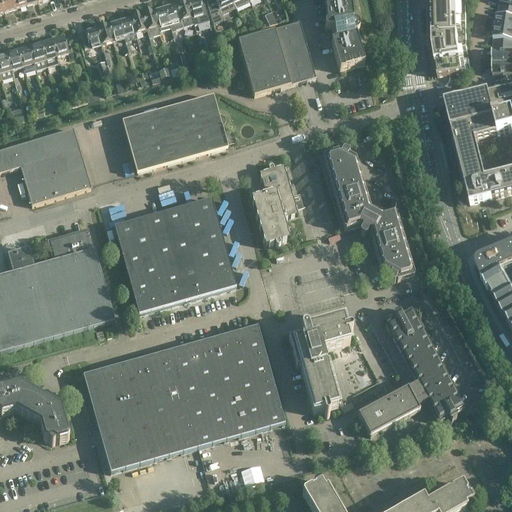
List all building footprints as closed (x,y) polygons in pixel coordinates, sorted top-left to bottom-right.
[(10,0),(7,0),(0,2),(0,3),(4,16),(15,12),(10,0)] [(22,0),(10,0),(15,12),(26,9),(22,0)] [(34,0),(22,0),(26,9),(37,6),(34,0)] [(198,0),(186,4),(192,21),(196,20),(196,19),(203,16),(198,0)] [(236,11),(230,0),(212,0),(206,3),(211,21),(213,28),(223,23),(224,24),(225,24),(222,18),(222,17),(231,13),(229,8),(233,6),(236,12),(236,11)] [(243,2),(246,0),(247,0),(250,5),(248,0),(230,0),(236,11),(237,11),(236,10),(245,6),(243,2)] [(353,26),(350,0),(324,0),(327,27),(326,28),(325,30),(327,32),(329,33),(333,32),(334,39),(327,40),(329,47),(331,46),(340,75),(365,69),(356,38),(358,36),(359,33),(359,30),(357,27),(353,26)] [(430,0),(432,49),(437,80),(454,77),(471,74),(466,46),(464,0),(430,0)] [(511,0),(500,0),(499,5),(498,11),(511,14),(511,0)] [(175,7),(180,24),(187,21),(187,22),(192,21),(186,4),(175,7)] [(175,7),(164,10),(169,28),(173,27),(173,26),(180,24),(175,7)] [(152,14),(157,30),(164,28),(165,29),(169,28),(164,10),(152,14)] [(496,18),(495,29),(511,31),(511,14),(498,11),(496,18)] [(152,14),(141,17),(146,35),(151,33),(150,32),(157,30),(152,14)] [(130,21),(135,37),(142,35),(142,36),(146,35),(141,17),(130,21)] [(130,21),(119,24),(124,42),(128,40),(128,39),(135,37),(130,21)] [(119,43),(124,42),(119,24),(107,27),(112,44),(119,42),(119,43)] [(254,100),(292,88),(315,82),(300,26),(238,44),(254,100)] [(107,27),(96,31),(101,48),(106,47),(105,46),(112,44),(107,27)] [(511,31),(495,29),(493,42),(492,48),(511,49),(511,31)] [(101,48),(96,31),(84,34),(89,51),(97,49),(97,50),(101,48)] [(224,36),(217,39),(218,44),(226,42),(224,36)] [(51,44),(56,61),(68,57),(63,41),(51,44)] [(40,48),(45,64),(56,61),(51,44),(40,48)] [(213,46),(204,48),(209,65),(218,63),(213,46)] [(35,73),(47,70),(45,64),(40,48),(28,51),(35,73)] [(492,55),(492,66),(511,66),(511,49),(492,48),(492,55)] [(35,73),(28,51),(17,54),(22,71),(24,77),(35,73)] [(6,58),(11,75),(22,71),(17,54),(6,58)] [(11,75),(6,58),(0,59),(0,79),(1,83),(1,84),(13,80),(11,75)] [(191,69),(189,62),(182,64),(185,71),(191,69)] [(511,66),(492,66),(492,78),(493,78),(493,85),(511,83),(511,66)] [(145,77),(138,79),(141,86),(147,84),(145,77)] [(511,90),(444,107),(470,207),(511,195),(511,90)] [(99,101),(96,94),(85,98),(87,105),(99,101)] [(225,151),(211,102),(123,127),(137,176),(225,151)] [(55,106),(48,109),(50,116),(57,114),(55,106)] [(21,116),(12,119),(14,127),(23,124),(21,116)] [(8,119),(0,121),(4,132),(11,129),(8,119)] [(0,155),(0,177),(20,171),(31,209),(91,191),(73,133),(0,155)] [(231,133),(223,136),(227,147),(235,145),(231,133)] [(362,236),(364,238),(367,237),(370,233),(371,233),(370,235),(381,276),(388,279),(388,280),(389,282),(393,284),(394,284),(395,283),(396,283),(414,278),(414,277),(397,218),(394,217),(381,221),(370,214),(371,212),(368,200),(356,161),(348,156),(349,155),(348,153),(345,151),(343,152),(342,153),(341,153),(325,157),(323,160),(344,231),(347,233),(360,229),(362,230),(361,233),(362,236)] [(279,250),(280,249),(279,246),(290,243),(284,222),(298,219),(284,170),(273,173),(272,171),(271,169),(269,170),(268,172),(268,174),(258,177),(261,188),(264,197),(251,201),(265,250),(274,248),(275,250),(276,251),(278,251),(279,250)] [(211,204),(114,231),(139,319),(236,291),(211,204)] [(0,281),(0,357),(114,326),(88,233),(47,244),(53,266),(34,272),(28,252),(8,258),(13,277),(0,281)] [(477,266),(477,269),(478,273),(480,276),(483,283),(482,284),(487,294),(488,294),(504,322),(505,321),(510,331),(511,333),(511,294),(501,274),(507,271),(511,268),(511,248),(481,262),(479,264),(477,266)] [(407,389),(368,411),(358,416),(357,417),(369,439),(371,440),(420,414),(421,413),(419,409),(427,405),(438,425),(439,425),(447,421),(449,424),(452,424),(455,423),(456,419),(455,417),(463,413),(464,409),(420,326),(417,326),(415,322),(416,319),(412,313),(409,312),(401,317),(399,313),(397,313),(394,315),(393,318),(394,321),(386,325),(385,328),(389,335),(392,335),(393,338),(392,341),(417,386),(409,390),(408,390),(407,389)] [(346,333),(345,331),(343,324),(308,334),(307,332),(305,331),(302,331),(301,333),(301,336),(301,338),(288,341),(297,370),(300,369),(314,418),(323,415),(324,418),(324,419),(326,420),(328,420),(329,419),(329,417),(328,414),(338,411),(322,355),(350,348),(347,338),(350,337),(352,336),(352,333),(351,332),(349,332),(346,333)] [(257,331),(112,371),(83,380),(110,477),(284,428),(257,331)] [(95,335),(97,342),(103,340),(101,333),(95,335)] [(0,418),(1,418),(1,420),(15,416),(40,429),(44,444),(47,445),(49,445),(49,447),(51,448),(53,448),(55,447),(55,446),(56,447),(59,446),(67,444),(69,441),(61,412),(58,411),(19,388),(0,393),(0,418)] [(466,496),(467,494),(463,487),(460,486),(427,505),(423,500),(422,499),(400,511),(339,511),(327,490),(326,490),(324,491),(321,485),(319,483),(313,486),(314,489),(314,490),(312,491),(310,490),(302,494),(302,496),(310,511),(465,511),(466,511),(467,510),(466,508),(471,505),(473,503),(470,498),(467,498),(467,499),(465,496),(466,496)]
